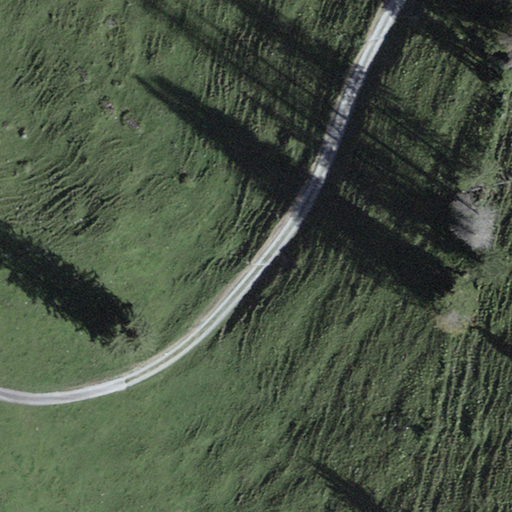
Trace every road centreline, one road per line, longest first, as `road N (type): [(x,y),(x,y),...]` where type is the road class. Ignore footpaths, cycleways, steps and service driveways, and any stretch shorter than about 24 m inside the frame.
road 1 (track): [(398,0),(301,211),(207,326),(122,383)]
road 2 (track): [(0,393),(42,399),(122,383)]
